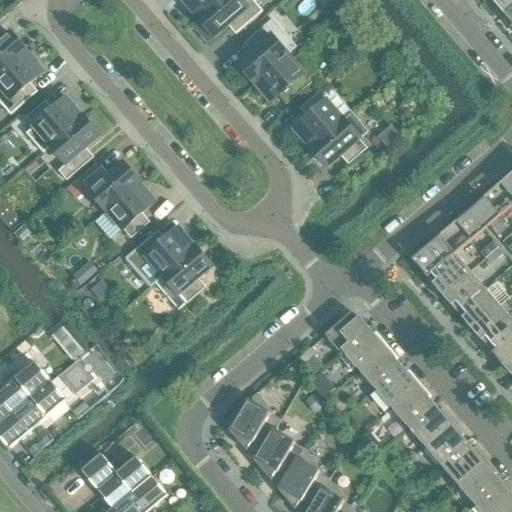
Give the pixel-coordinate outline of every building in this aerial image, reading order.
[(199,19),(220,0),(182,0),(183,0),(199,19)] [(264,12),(253,0),(220,0),(199,19),(205,26),(199,32),(208,43),(215,37),(215,38),(229,26),(236,35),(264,12)] [(511,0),(491,0),(505,15),(511,8),(511,0)] [(288,56),(272,37),(271,37),(263,28),(245,45),(252,53),(238,65),(255,84),(288,56)] [(0,76),(27,53),(11,34),(0,43),(0,76)] [(31,84),(44,72),(27,53),(0,76),(0,103),(11,116),(38,93),(31,84)] [(312,84),(288,56),(255,84),(271,103),(285,92),(292,101),(312,84)] [(344,121),(328,102),(327,103),(320,94),(301,110),(308,119),(295,130),(311,149),(344,121)] [(51,147),(84,118),(67,99),(54,111),(46,102),(27,118),(35,127),(27,134),(44,154),(51,147)] [(87,149),(100,137),(84,118),(51,147),(67,166),(68,165),(76,174),(94,158),(87,149)] [(368,149),(360,140),(361,140),(344,121),(311,149),(328,168),(341,157),(349,166),(368,149)] [(107,212),(140,183),(124,165),(110,176),(102,167),(84,183),(91,192),(91,193),(107,212)] [(500,185),(473,209),(489,227),(498,219),(511,207),(511,175),(510,177),(501,185),(500,185)] [(143,214),(156,202),(140,183),(107,212),(123,231),(124,230),(132,239),(151,223),(143,214)] [(433,244),(413,261),(428,279),(456,255),(458,253),(485,231),(487,229),(489,227),(473,209),(471,211),(469,213),(442,235),(441,237),(433,244)] [(507,230),(498,219),(489,227),(498,237),(507,230)] [(163,277),(196,248),(180,230),(166,241),(159,232),(140,248),(148,257),(147,258),(163,277)] [(486,259),(499,248),(494,242),(481,253),(486,259)] [(199,279),(212,268),(196,248),(163,277),(180,296),(180,295),(188,304),(207,288),(199,279)] [(491,265),(504,254),(499,248),(486,259),(491,265)] [(443,296),(473,271),(458,253),(456,255),(428,279),(429,279),(430,278),(435,284),(434,285),(443,296)] [(459,313),(488,288),(473,271),(443,296),(453,307),(454,306),(459,313)] [(488,288),(459,313),(465,319),(463,320),(473,331),(503,306),(502,305),(510,298),(497,283),(489,290),(488,288)] [(489,347),(511,327),(511,316),(503,306),(473,331),(483,342),(484,341),(489,347)] [(341,354),(370,329),(361,318),(358,321),(352,314),(326,337),(341,354)] [(503,366),(511,357),(511,327),(489,347),(494,353),(493,354),(503,366)] [(360,371),(386,348),(370,329),(341,354),(342,355),(344,353),(360,371)] [(376,390),(403,367),(386,348),(360,371),(376,390)] [(304,366),(316,356),(311,350),(299,360),(304,366)] [(511,357),(503,366),(511,376),(511,357)] [(0,425),(52,383),(36,364),(0,394),(0,425)] [(393,410),(419,386),(403,367),(376,390),(393,410)] [(325,386),(317,375),(309,382),(318,393),(325,386)] [(52,383),(0,425),(0,437),(10,450),(22,440),(23,441),(29,435),(28,434),(68,402),(76,394),(61,376),(52,383)] [(409,429),(436,406),(419,386),(393,410),(409,429)] [(280,425),(282,421),(272,415),(274,413),(258,394),(233,415),(234,416),(235,416),(238,420),(231,433),(247,452),(253,444),(254,445),(255,444),(263,449),(276,432),(280,425)] [(316,395),(306,403),(316,415),(326,407),(316,395)] [(426,448),(452,425),(436,406),(409,429),(426,448)] [(331,428),(340,420),(334,413),(325,420),(331,428)] [(442,467),(469,444),(452,425),(426,448),(442,467)] [(288,479),(306,450),(276,432),(263,449),(255,462),(272,482),(277,473),(279,474),(288,479)] [(459,486),(485,463),(469,444),(442,467),(459,486)] [(312,508),(330,479),(321,474),(323,472),(306,452),(307,451),(306,450),(288,479),(280,491),(296,511),(301,503),(303,504),(303,503),(312,508)] [(114,509),(153,477),(137,459),(118,474),(102,455),(82,472),(93,484),(92,485),(97,492),(98,491),(114,509)] [(475,505),(502,482),(485,463),(459,486),(475,505)] [(149,511),(169,496),(153,477),(114,509),(110,511),(149,511)] [(352,511),(354,509),(345,503),(347,501),(330,481),(331,480),(330,479),(312,508),(309,511),(352,511)] [(481,511),(505,511),(511,506),(511,493),(502,482),(475,505),(481,511)]
